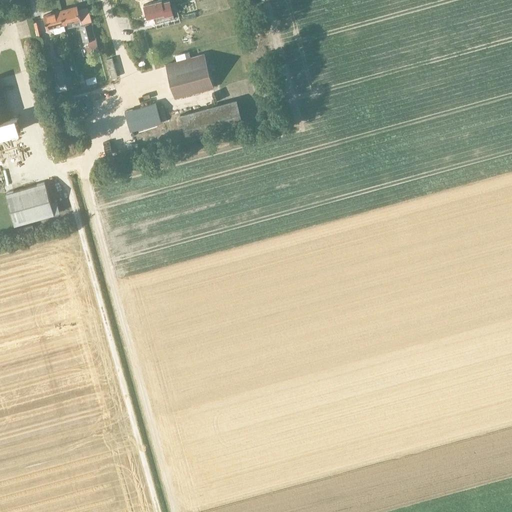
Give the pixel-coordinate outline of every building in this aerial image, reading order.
[(163,10),(169,8),(166,0),(162,0),(161,1),(160,0),(143,5),(146,18),(164,13),(163,10)] [(60,11),(63,24),(80,20),(76,7),(60,11)] [(46,29),(63,24),(60,11),(43,16),(46,29)] [(80,25),(84,41),(94,39),(90,23),(80,25)] [(174,98),(213,88),(203,54),(165,65),(174,98)] [(65,83),(59,63),(50,66),(55,85),(65,83)] [(0,120),(9,118),(0,84),(0,120)] [(178,112),(184,136),(242,122),(235,97),(178,112)] [(129,131),(160,123),(155,103),(123,111),(129,131)] [(14,226),(53,215),(44,182),(5,194),(14,226)]
